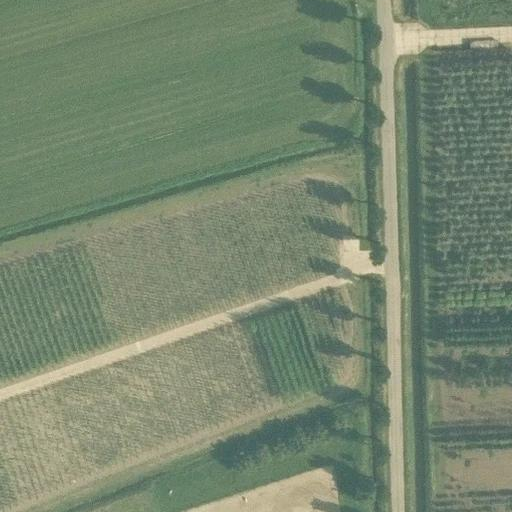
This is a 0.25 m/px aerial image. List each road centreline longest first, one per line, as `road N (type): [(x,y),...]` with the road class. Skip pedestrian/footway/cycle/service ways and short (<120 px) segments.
road 1 (unclassified): [(402,511),(383,0)]
road 2 (unknown): [(384,41),(511,35)]
